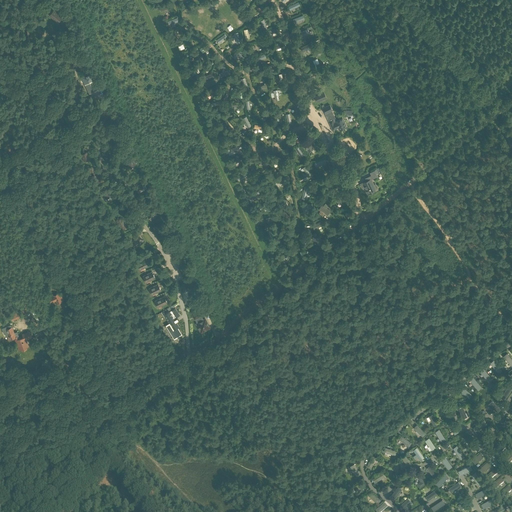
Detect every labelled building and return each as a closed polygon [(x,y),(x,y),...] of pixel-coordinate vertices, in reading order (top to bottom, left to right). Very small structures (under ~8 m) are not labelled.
[(298,2),(288,6),(290,10),(300,5),(298,2)] [(54,9),(49,15),(58,23),(63,17),(54,9)] [(234,34),(234,35),(231,36),(232,39),(235,38),(237,43),(241,42),(238,33),(234,34)] [(216,40),(218,43),(226,37),(224,34),(216,40)] [(312,42),(300,47),(302,51),(308,48),(309,51),(313,49),(311,47),(313,46),(312,42)] [(79,55),(73,60),(81,68),(87,63),(79,55)] [(92,72),(83,76),(93,99),(102,94),(92,72)] [(212,73),(201,78),(203,82),(214,77),(212,73)] [(204,83),(205,87),(216,83),(215,79),(204,83)] [(324,93),(315,97),(317,102),(320,101),(320,103),(323,101),(322,100),(327,98),(324,93)] [(324,107),(323,108),(326,115),(333,112),(330,105),(324,107)] [(66,106),(60,109),(63,117),(70,113),(66,106)] [(102,107),(100,114),(108,117),(110,110),(102,107)] [(336,119),(333,112),(326,115),(329,123),(333,121),(334,123),(335,122),(334,119),(336,119)] [(269,124),(272,127),(281,119),(278,116),(269,124)] [(333,121),(329,123),(333,131),(339,129),(340,132),(347,128),(343,119),(336,123),(335,122),(334,123),(333,121)] [(111,135),(109,143),(117,145),(119,137),(111,135)] [(295,144),(292,137),(286,141),(289,147),(295,144)] [(306,145),(305,146),(306,147),(307,147),(309,151),(314,149),(310,141),(305,144),(306,145)] [(303,155),(298,147),(295,149),(300,157),(303,155)] [(87,151),(81,154),(84,161),(91,158),(87,151)] [(293,152),(288,155),(293,165),(299,162),(293,152)] [(130,158),(125,163),(130,169),(136,164),(130,158)] [(278,176),(287,171),(286,168),(277,173),(278,176)] [(247,170),(237,176),(239,179),(249,173),(247,170)] [(288,175),(277,181),(279,185),(290,179),(288,175)] [(370,179),(360,184),(362,188),(364,187),(367,194),(375,190),(370,179)] [(142,183),(135,187),(139,193),(145,189),(142,183)] [(106,188),(101,193),(106,199),(107,198),(110,200),(113,197),(111,195),(112,194),(106,188)] [(260,192),(258,189),(248,196),(251,199),(260,192)] [(281,199),(283,201),(291,196),(289,193),(281,199)] [(328,205),(325,204),(323,207),(321,205),(318,210),(320,211),(318,214),(322,216),(324,214),(327,216),(330,211),(326,208),(328,205)] [(153,209),(147,214),(151,220),(158,215),(153,209)] [(279,218),(277,214),(266,219),(268,224),(277,220),(276,219),(279,218)] [(123,217),(116,220),(120,229),(127,226),(123,217)] [(165,230),(158,233),(161,238),(168,235),(165,230)] [(313,236),(311,240),(312,240),(317,242),(316,245),(320,247),(321,244),(323,240),(313,236)] [(135,248),(141,244),(137,238),(131,242),(135,248)] [(287,253),(280,258),(282,261),(287,258),(288,259),(289,258),(289,256),(290,256),(287,253)] [(146,259),(137,264),(140,270),(150,266),(146,259)] [(152,271),(143,276),(146,283),(155,278),(152,271)] [(158,284),(149,288),(152,295),(161,291),(158,284)] [(52,296),(48,298),(51,303),(54,301),(56,300),(57,303),(62,301),(64,300),(61,294),(59,295),(58,293),(54,296),(52,297),(52,296)] [(164,296),(155,301),(158,308),(167,303),(164,296)] [(24,316),(27,322),(33,319),(28,307),(19,311),(21,317),(24,316)] [(175,308),(171,311),(175,318),(180,315),(175,308)] [(197,308),(190,311),(194,318),(197,322),(196,323),(196,324),(197,327),(198,327),(200,332),(204,329),(205,330),(208,328),(209,327),(204,318),(202,319),(200,315),(200,314),(197,308)] [(174,318),(168,321),(173,331),(180,327),(177,322),(176,320),(174,318)] [(10,324),(1,328),(4,334),(5,333),(6,337),(7,336),(9,340),(14,338),(19,350),(20,350),(21,352),(26,349),(26,348),(28,347),(26,340),(28,339),(32,337),(30,331),(26,333),(22,334),(23,336),(22,337),(19,338),(17,332),(14,333),(10,324)] [(507,353),(503,356),(504,357),(505,358),(507,360),(508,362),(510,365),(511,367),(511,366),(511,359),(511,358),(509,356),(507,353)] [(493,360),(490,363),(493,365),(495,368),(495,369),(497,371),(497,372),(498,374),(502,371),(500,368),(498,365),(496,363),(493,360)] [(483,368),(480,371),(482,373),(485,376),(484,377),(487,379),(486,380),(488,382),(492,379),(489,376),(487,373),(485,371),(483,368)] [(473,377),(470,379),(470,380),(472,382),(474,385),(476,388),(478,390),(482,388),(479,385),(477,382),(475,380),(473,377)] [(463,387),(460,390),(461,392),(463,393),(466,395),(468,397),(468,398),(470,399),(473,396),(471,394),(468,391),(465,389),(463,387)] [(502,395),(501,397),(505,399),(507,396),(509,393),(511,390),(508,388),(506,391),(503,394),(502,395)] [(492,401),(488,405),(490,407),(493,409),(493,408),(496,411),(497,412),(500,409),(497,407),(494,404),(492,401)] [(462,407),(459,408),(460,412),(462,416),(463,419),(467,417),(466,414),(465,414),(464,410),(463,408),(462,407)] [(432,414),(428,416),(429,417),(430,420),(432,423),(434,427),(437,425),(436,421),(434,418),(432,414)] [(503,422),(503,423),(504,424),(506,425),(508,427),(509,427),(511,429),(511,423),(508,421),(505,419),(503,422)] [(475,426),(472,427),(475,431),(477,430),(478,430),(477,429),(480,428),(483,426),(485,424),(485,423),(483,421),(483,420),(480,422),(478,424),(475,426)] [(451,421),(448,423),(450,426),(452,429),(453,432),(455,435),(455,434),(458,432),(459,432),(457,429),(455,426),(453,423),(451,421)] [(415,427),(414,428),(416,430),(418,432),(420,434),(422,436),(425,434),(423,431),(421,429),(419,427),(417,425),(415,426),(415,427)] [(439,428),(434,431),(435,433),(437,436),(438,435),(441,441),(445,439),(439,428)] [(483,435),(481,438),(484,441),(487,438),(489,436),(489,435),(491,434),(493,432),(490,429),(488,431),(485,433),(483,435)] [(400,437),(399,439),(401,441),(404,443),(406,444),(409,446),(411,443),(408,441),(406,439),(403,438),(401,436),(400,437)] [(469,437),(466,440),(467,442),(470,445),(472,449),(473,451),(477,448),(475,445),(473,442),(471,440),(469,437)] [(429,438),(425,440),(427,444),(428,444),(429,447),(432,450),(435,448),(433,445),(431,441),(429,438)] [(496,451),(494,453),(496,456),(497,457),(499,454),(502,452),(504,450),(507,448),(504,444),(501,446),(499,449),(496,451)] [(454,448),(453,448),(455,451),(457,454),(459,457),(461,459),(464,457),(463,454),(461,451),(459,449),(457,446),(456,446),(454,448)] [(415,449),(413,450),(415,452),(416,454),(414,456),(415,459),(418,457),(419,457),(420,460),(423,458),(422,455),(420,453),(418,450),(416,448),(415,449)] [(475,458),(472,460),(475,464),(476,463),(478,461),(480,459),(483,456),(480,453),(477,455),(475,458)] [(368,463),(367,466),(370,468),(372,465),(373,461),(375,458),(371,456),(371,457),(370,459),(368,463)] [(405,456),(402,458),(403,461),(404,461),(406,464),(407,467),(408,468),(411,465),(409,462),(407,459),(405,456)] [(444,456),(441,458),(443,461),(445,464),(447,467),(448,469),(452,466),(450,464),(448,461),(446,458),(444,456)] [(482,466),(479,469),(482,472),(485,470),(488,467),(491,465),(488,461),(485,464),(482,466)] [(351,466),(350,466),(353,470),(351,471),(352,473),(353,472),(354,472),(355,474),(356,476),(357,475),(360,474),(358,471),(356,467),(354,464),(351,466)] [(430,465),(427,468),(429,471),(431,474),(432,476),(433,477),(437,475),(435,472),(433,468),(430,465)] [(461,469),(458,471),(460,475),(463,474),(466,472),(468,471),(471,470),(469,466),(467,467),(464,468),(461,469)] [(489,475),(487,477),(489,480),(491,479),(492,478),(495,475),(498,473),(495,470),(492,472),(489,475)] [(475,472),(472,475),(473,477),(475,480),(477,483),(478,484),(479,486),(480,486),(483,484),(481,481),(479,478),(477,475),(475,472)] [(376,477),(372,479),(375,483),(378,480),(381,479),(384,477),(382,473),(379,475),(376,477)] [(438,481),(436,484),(439,487),(441,484),(443,482),(445,480),(447,477),(448,477),(447,477),(444,474),(442,477),(440,479),(438,481)] [(420,482),(417,484),(419,487),(420,488),(422,486),(424,484),(426,483),(425,480),(423,478),(421,475),(418,477),(417,477),(418,478),(420,482)] [(495,483),(493,486),(496,489),(497,488),(499,486),(502,484),(504,482),(503,480),(501,478),(498,481),(495,483)] [(356,486),(353,488),(354,489),(356,492),(356,491),(357,491),(358,490),(360,491),(363,489),(364,488),(362,486),(365,484),(362,481),(359,483),(356,486)] [(452,487),(449,489),(451,492),(454,490),(458,488),(461,486),(460,486),(458,482),(455,484),(452,487)] [(392,494),(391,496),(394,499),(397,495),(398,496),(400,494),(399,493),(401,490),(402,489),(399,487),(398,486),(396,489),(394,491),(394,492),(392,494)] [(477,492),(475,494),(477,498),(478,498),(480,497),(483,495),(486,493),(487,493),(489,491),(487,487),(484,489),(481,491),(477,492)] [(503,492),(500,494),(503,498),(505,496),(506,495),(509,493),(511,490),(509,487),(506,489),(503,492)] [(429,495),(425,497),(428,501),(431,498),(433,497),(434,496),(438,494),(435,490),(432,492),(432,493),(429,495)] [(371,492),(368,495),(371,498),(373,500),(375,502),(376,503),(379,500),(376,497),(373,494),(371,492)] [(483,503),(481,504),(482,507),(483,508),(484,508),(485,507),(489,505),(492,503),(495,502),(493,498),(490,500),(486,501),(483,503)] [(402,504),(400,506),(402,509),(405,511),(408,509),(406,507),(408,505),(411,503),(408,499),(407,499),(405,501),(402,504)] [(458,504),(458,505),(460,509),(463,507),(466,506),(469,504),(470,504),(472,503),(470,499),(466,500),(463,502),(460,504),(459,503),(458,504)] [(433,505),(431,507),(431,508),(433,511),(436,509),(438,507),(441,505),(444,503),(442,500),(439,502),(436,504),(433,505)]
